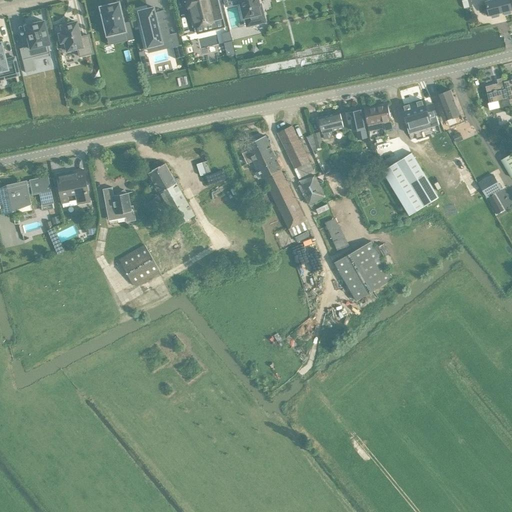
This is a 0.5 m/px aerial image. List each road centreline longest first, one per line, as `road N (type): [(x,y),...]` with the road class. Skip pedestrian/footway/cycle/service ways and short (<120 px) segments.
road 1 (unclassified): [(0,161),(511,53)]
road 2 (track): [(417,511),(313,386)]
